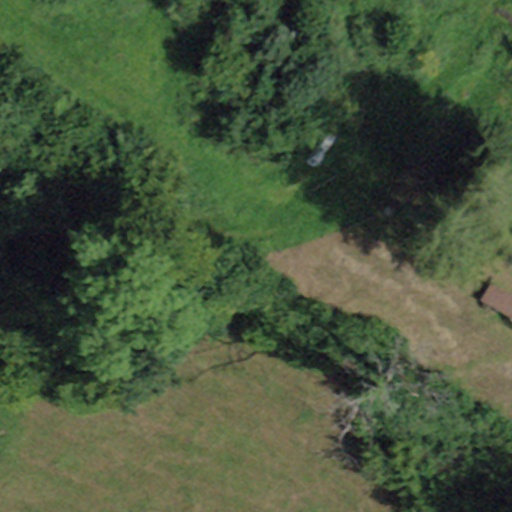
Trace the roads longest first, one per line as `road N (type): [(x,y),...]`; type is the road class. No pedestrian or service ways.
road 1 (track): [(0,234),(231,238),(336,208)]
road 2 (track): [(336,208),(501,0)]
